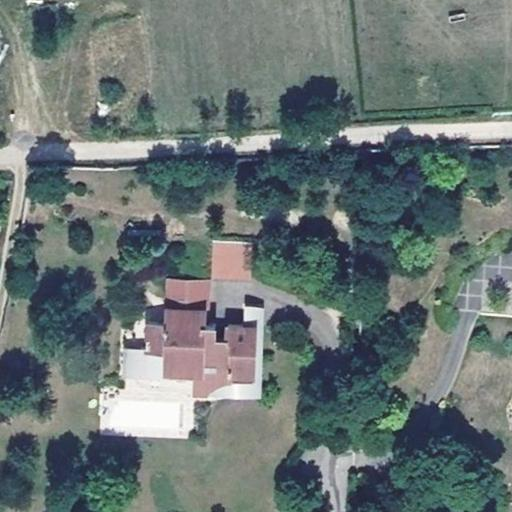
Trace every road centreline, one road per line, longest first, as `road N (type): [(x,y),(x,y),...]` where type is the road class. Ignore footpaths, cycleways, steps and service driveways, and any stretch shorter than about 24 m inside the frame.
road 1 (residential): [(511,129),(0,151)]
road 2 (unknown): [(336,482),(427,403),(468,320),(511,262)]
